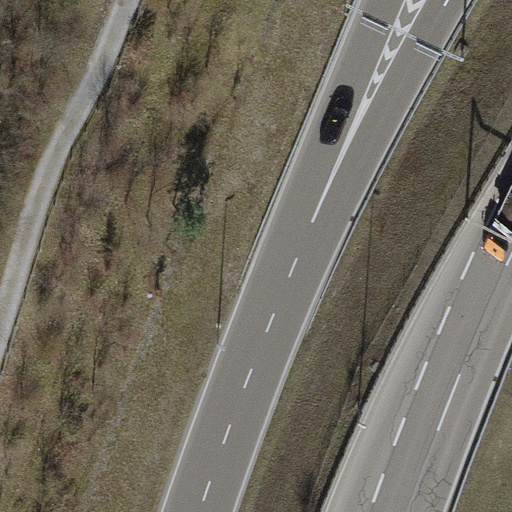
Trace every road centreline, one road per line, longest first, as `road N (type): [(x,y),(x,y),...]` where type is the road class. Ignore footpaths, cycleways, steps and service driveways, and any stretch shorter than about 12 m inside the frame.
road 1 (secondary): [(243,396),(449,0)]
road 2 (secondary): [(243,396),(293,216),(383,0)]
road 3 (track): [(0,329),(42,185),(128,0)]
road 4 (motorway): [(511,258),(454,390)]
road 5 (motorway): [(454,390),(399,511)]
road 6 (motorway): [(454,390),(409,511)]
road 7 (secondary): [(202,511),(243,396)]
